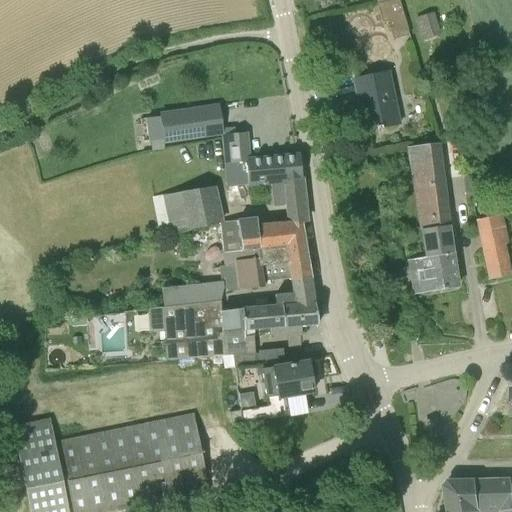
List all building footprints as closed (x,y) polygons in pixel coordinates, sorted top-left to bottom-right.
[(391,0),(378,4),(382,22),(388,21),(393,40),(409,35),(399,0),(391,0)] [(415,18),(423,40),(441,35),(434,13),(415,18)] [(383,127),(401,124),(390,72),(372,75),(353,80),(357,99),(360,99),(362,106),(358,107),(363,131),(383,127)] [(164,142),(223,133),(219,106),(160,115),(164,142)] [(250,185),(271,183),(302,181),(299,156),(249,160),(246,133),(222,135),(224,155),(227,187),(250,185)] [(450,238),(448,226),(439,144),(409,148),(421,230),(424,257),(425,262),(453,258),(450,238)] [(305,204),(302,181),(271,183),(273,207),(287,206),(305,204)] [(220,223),(223,222),(216,186),(153,197),(160,237),(220,223)] [(506,256),(504,242),(508,242),(502,215),(477,220),(485,260),(489,280),(510,276),(506,256)] [(306,221),(306,219),(288,221),(258,224),(257,218),(223,222),(220,223),(223,252),(304,244),(301,225),(306,221)] [(290,281),(310,277),(305,246),(224,258),(225,266),(220,267),(222,282),(162,289),(163,307),(220,301),(224,289),(228,291),(232,291),(239,290),(236,261),(257,259),(257,266),(264,266),(265,282),(290,279),(290,281)] [(453,258),(425,262),(424,257),(417,259),(421,292),(427,292),(457,287),(453,258)] [(263,288),(263,282),(265,282),(264,266),(257,266),(257,259),(236,261),(239,290),(263,288)] [(275,305),(243,308),(244,330),(271,329),(302,327),(318,325),(310,277),(290,281),(292,293),(274,295),(275,305)] [(163,308),(143,310),(144,319),(148,320),(149,333),(165,332),(167,360),(233,355),(234,364),(255,362),(254,354),(255,354),(253,337),(245,337),(244,330),(243,308),(221,311),(220,301),(163,307),(163,308)] [(87,328),(86,321),(71,322),(72,329),(87,328)] [(259,353),(261,362),(281,357),(279,348),(259,353)] [(261,369),(266,398),(269,406),(269,407),(239,411),(242,425),(289,417),(306,413),(304,395),(304,394),(313,392),(308,362),(288,365),(273,367),(272,360),(255,363),(255,370),(261,369)] [(232,426),(242,425),(239,411),(230,412),(232,426)] [(111,511),(208,492),(193,414),(54,442),(50,419),(13,426),(29,511),(111,511)] [(437,418),(424,419),(425,435),(438,434),(437,418)] [(511,484),(500,485),(500,480),(449,481),(444,486),(447,511),(470,511),(511,507),(511,484)]
